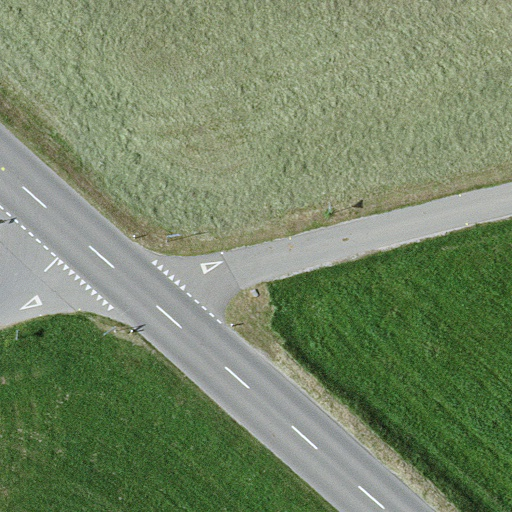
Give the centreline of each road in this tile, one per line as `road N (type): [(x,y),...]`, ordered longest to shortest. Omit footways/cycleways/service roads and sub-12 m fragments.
road 1 (unclassified): [(111,273),(511,188)]
road 2 (tertiary): [(379,511),(111,273)]
road 3 (tertiary): [(111,273),(0,171)]
